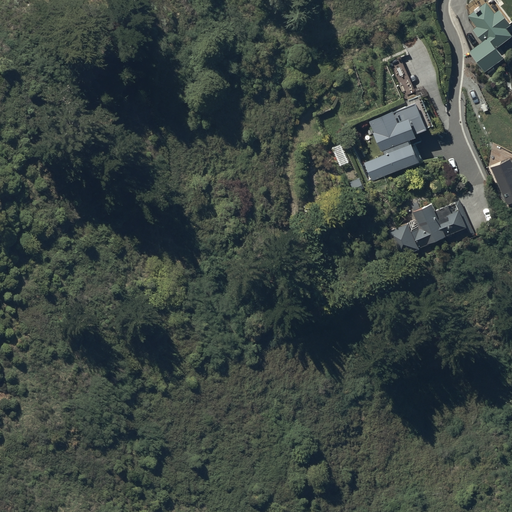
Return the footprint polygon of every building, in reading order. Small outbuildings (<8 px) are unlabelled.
[(474,28),(482,40),(469,51),(485,71),(503,56),(496,47),(511,33),(511,31),(506,24),(510,20),(500,7),(499,8),(494,1),(490,4),(486,0),(485,0),(468,15),(477,26),(474,28)] [(433,120),(420,92),(369,119),(382,150),(384,149),(385,153),(364,162),(373,181),(420,158),(414,144),(421,140),(415,130),(433,120)] [(511,197),(511,158),(509,153),(490,162),(507,200),(511,197)] [(364,186),(360,177),(350,182),(355,191),(364,186)] [(412,228),(409,221),(387,230),(398,256),(431,241),(431,239),(467,224),(456,200),(436,210),(432,202),(413,210),(420,225),(412,228)]
